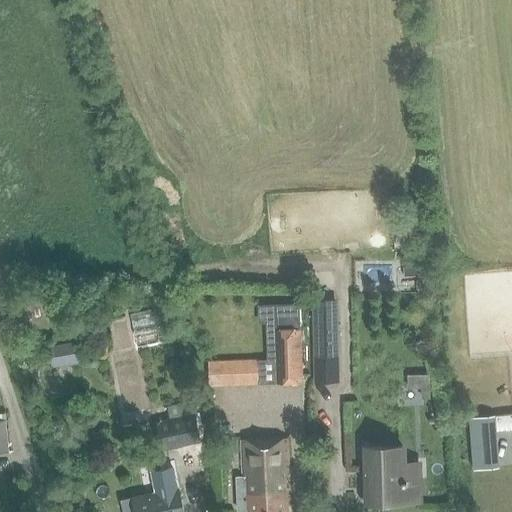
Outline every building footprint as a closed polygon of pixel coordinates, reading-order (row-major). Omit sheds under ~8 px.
[(338,356),(336,299),(311,300),(312,357),(338,356)] [(138,344),(171,341),(169,306),(135,309),(138,344)] [(272,308),(275,383),(275,384),(302,383),(299,307),(272,308)] [(233,361),(234,387),(259,385),(258,360),(233,361)] [(435,395),(434,371),(412,372),(412,387),(426,386),(426,395),(435,395)] [(194,415),(191,401),(166,406),(169,418),(153,422),(159,451),(205,441),(199,414),(194,415)] [(477,468),(503,466),(500,414),(474,415),(477,468)] [(247,511),(287,511),(286,491),(290,490),(287,440),(241,442),(243,479),(246,479),(246,494),(237,495),(238,511),(247,511)] [(401,448),(380,448),(364,448),(365,503),(417,502),(416,481),(401,481),(401,448)] [(183,511),(179,487),(177,487),(173,467),(150,472),(154,494),(121,501),(122,511),(183,511)]
